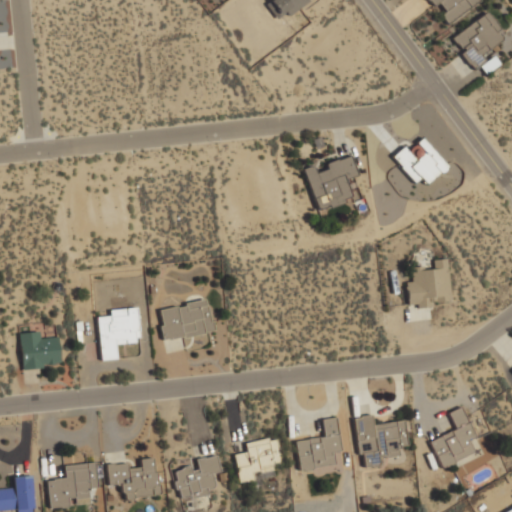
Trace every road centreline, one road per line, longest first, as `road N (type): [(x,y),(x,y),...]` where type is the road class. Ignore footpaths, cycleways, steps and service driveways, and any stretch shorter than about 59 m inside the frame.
road 1 (residential): [(0,407),(434,362),(464,351),(511,315)]
road 2 (residential): [(431,81),(376,116),(0,154)]
road 3 (residential): [(511,189),(370,0)]
road 4 (residential): [(36,151),(18,0)]
